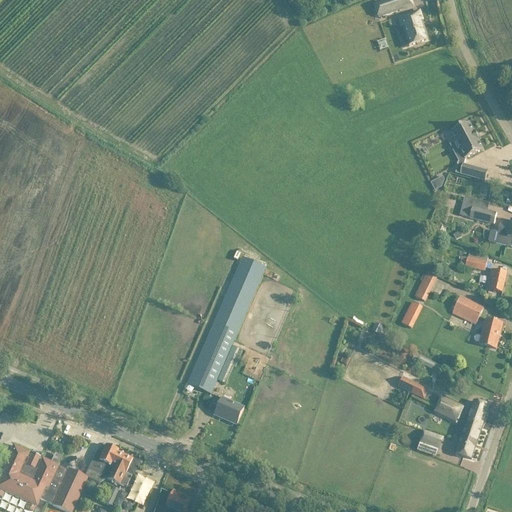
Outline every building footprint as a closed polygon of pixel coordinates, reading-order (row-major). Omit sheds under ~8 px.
[(402,11),(398,0),(389,0),(375,5),(379,19),(402,11)] [(429,40),(422,22),(423,21),(420,12),(399,19),(402,29),(403,28),(409,47),(429,40)] [(483,150),(478,140),(479,140),(475,133),(474,133),(469,124),(451,133),(456,143),(458,142),(462,149),(460,150),(465,160),(483,150)] [(485,182),(488,173),(463,166),(460,175),(485,182)] [(488,187),(479,188),(480,197),(484,196),(484,194),(489,194),(488,187)] [(470,218),(494,224),(497,214),(481,210),(482,204),(464,199),(463,205),(466,206),(463,216),(470,218)] [(510,228),(500,225),(496,245),(511,248),(511,221),(511,222),(510,228)] [(469,252),(466,268),(485,272),(487,263),(488,257),(479,255),(479,254),(469,252)] [(192,376),(188,385),(211,395),(215,386),(217,381),(228,356),(232,347),(258,287),(266,268),(243,258),(235,277),(192,376)] [(487,291),(502,294),(507,274),(491,270),(487,291)] [(415,298),(425,302),(434,285),(437,278),(427,273),(424,280),(415,298)] [(453,313),(477,324),(484,309),(461,298),(453,313)] [(402,324),(412,329),(422,308),(412,303),(402,324)] [(479,346),(487,347),(496,350),(503,325),(486,320),(479,346)] [(376,324),(373,331),(380,335),(383,327),(376,324)] [(228,356),(217,381),(226,385),(234,367),(236,368),(243,351),(232,347),(228,356)] [(416,353),(412,361),(417,363),(438,373),(442,366),(421,356),(416,353)] [(398,388),(424,400),(429,390),(403,378),(398,388)] [(215,416),(237,426),(244,409),(230,403),(233,397),(225,394),(215,416)] [(442,398),(435,413),(440,416),(448,420),(456,424),(461,415),(453,411),(457,405),(442,398)] [(483,429),(490,408),(474,402),(467,423),(483,429)] [(472,460),(481,434),(483,429),(467,423),(456,455),(472,460)] [(420,444),(417,452),(432,456),(435,449),(429,447),(433,436),(424,432),(420,444)] [(96,452),(88,471),(103,478),(120,486),(122,483),(124,478),(129,467),(133,458),(116,450),(106,446),(102,455),(96,452)] [(1,479),(0,480),(0,497),(2,498),(4,493),(27,503),(24,509),(30,511),(33,511),(36,507),(40,500),(51,505),(64,511),(71,511),(83,487),(87,478),(85,477),(69,470),(62,484),(53,479),(59,466),(42,459),(38,468),(37,470),(34,469),(37,463),(29,460),(27,466),(24,465),(25,462),(23,461),(24,457),(27,459),(30,453),(17,447),(13,457),(7,470),(5,470),(1,479)] [(173,492),(166,508),(167,508),(165,511),(188,511),(189,510),(188,510),(192,501),(173,492)]
